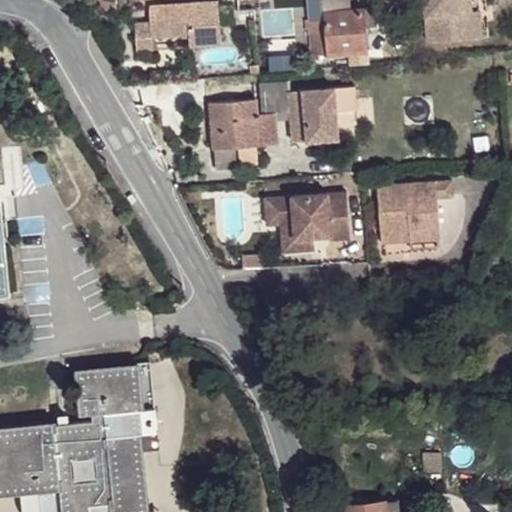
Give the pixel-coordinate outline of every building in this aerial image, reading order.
[(424,0),(428,41),(463,39),(460,12),(472,11),(471,0),(424,0)] [(218,1),(149,7),(151,23),(135,25),(137,51),(155,50),(153,38),(184,35),(184,30),(189,30),(189,35),(191,47),(222,44),(218,1)] [(364,11),(365,28),(378,27),(377,10),(364,11)] [(364,11),(324,13),(324,19),(310,20),(312,55),(367,51),(365,28),(364,11)] [(460,12),(463,39),(482,37),(480,11),(472,11),(460,12)] [(255,65),(247,66),(248,73),(256,72),(255,65)] [(259,114),(278,112),(276,81),(216,86),(218,101),(257,99),(259,114)] [(276,81),(278,112),(293,111),(291,90),(290,81),(276,81)] [(337,86),(291,90),(293,111),(295,142),(342,139),(337,86)] [(257,145),(281,143),(278,112),(259,114),(257,99),(218,101),(211,102),(212,148),(215,148),(257,145)] [(258,154),(257,145),(215,148),(216,164),(233,164),(232,156),(258,154)] [(376,178),(381,228),(409,226),(410,233),(440,231),(437,189),(453,188),(451,171),(376,178)] [(200,188),(186,189),(187,202),(201,201),(200,188)] [(348,191),(265,198),(267,224),(281,223),(295,223),(297,251),(315,249),(314,237),(313,231),(320,230),(320,236),(331,235),(331,239),(351,237),(348,191)] [(4,235),(3,220),(0,220),(0,199),(0,200),(0,197),(0,292),(9,292),(4,235)] [(295,223),(281,223),(283,252),(297,251),(295,223)] [(409,226),(381,228),(381,235),(410,233),(409,226)] [(410,233),(410,241),(441,238),(440,231),(410,233)] [(146,369),(78,374),(81,408),(90,407),(92,422),(53,424),(54,436),(0,440),(0,491),(60,487),(61,495),(38,496),(39,511),(131,511),(144,511),(139,437),(108,439),(106,406),(149,403),(146,369)] [(312,409),(295,413),(298,425),(315,420),(313,409),(312,409)] [(398,511),(396,501),(383,502),(384,511),(398,511)] [(384,511),(383,502),(343,506),(343,511),(384,511)]
